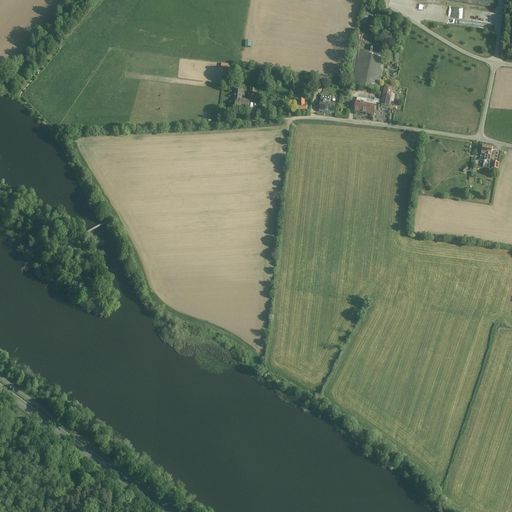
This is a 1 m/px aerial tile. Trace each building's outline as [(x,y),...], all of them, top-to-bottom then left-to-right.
[(385,58),(359,52),(352,87),(379,92),(380,84),(385,58)] [(392,92),(384,90),(381,106),(389,107),(392,92)] [(373,102),(357,99),(354,113),(374,116),(376,107),(372,106),(373,104),(373,102)] [(241,101),(236,101),(235,109),(249,110),(250,102),(241,101)] [(326,105),(321,104),(319,112),(326,113),(327,105),(326,105)] [(335,106),(327,105),(326,113),(334,115),(335,106)] [(492,149),(483,147),(481,155),(491,157),(492,149)]
